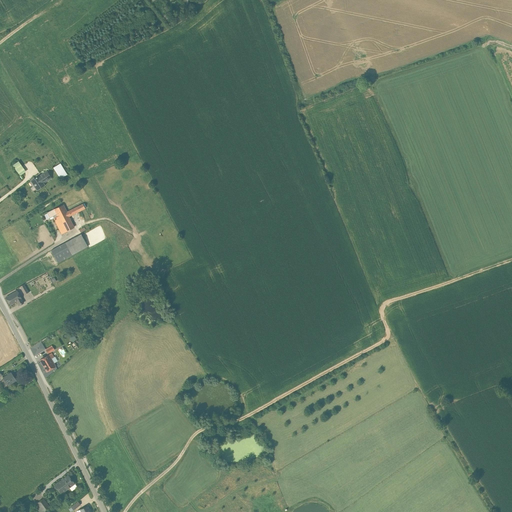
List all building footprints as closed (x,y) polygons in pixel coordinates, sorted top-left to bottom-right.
[(19,161),(12,165),(19,175),(27,170),(24,166),(23,167),(19,161)] [(53,168),(54,170),(57,168),(60,173),(62,172),(64,176),(67,174),(60,163),(53,168)] [(46,171),(30,181),(31,182),(34,187),(36,190),(44,184),(42,183),(50,178),(46,172),(46,171)] [(67,212),(66,212),(69,216),(85,208),(83,204),(67,212)] [(54,209),(57,214),(58,217),(66,212),(67,212),(63,205),(54,209)] [(49,218),(57,214),(54,209),(47,213),(49,218)] [(58,217),(54,219),(61,234),(74,227),(69,216),(66,212),(58,217)] [(81,234),(65,243),(72,255),(88,246),(81,234)] [(65,243),(50,250),(57,263),(72,255),(65,243)] [(28,292),(24,284),(20,287),(24,294),(28,292)] [(17,290),(6,297),(10,305),(16,301),(19,305),(24,302),(17,290)] [(51,352),(40,360),(47,371),(55,366),(54,363),(51,358),(54,357),(51,352)] [(11,373),(4,378),(9,385),(16,380),(11,373)] [(68,475),(54,485),(61,494),(75,484),(68,475)] [(49,508),(43,499),(37,503),(44,511),(49,508)] [(78,502),(71,507),(73,510),(80,505),(78,502)]
